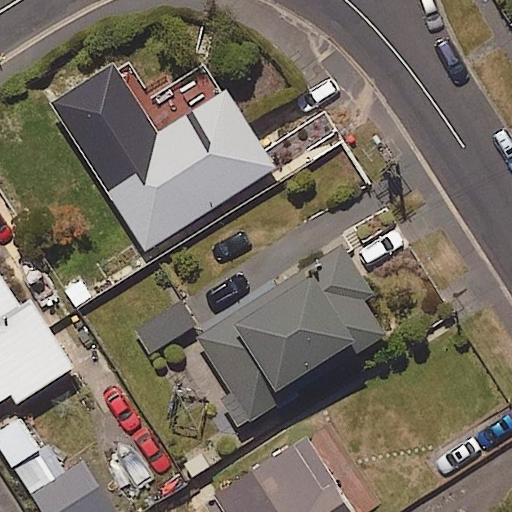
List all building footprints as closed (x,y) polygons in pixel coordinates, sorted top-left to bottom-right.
[(281,170),(233,93),(167,134),(155,115),(90,157),(150,252),(281,170)] [(402,331),(351,245),(199,337),(249,422),(402,331)] [(0,444),(34,495),(70,472),(52,446),(44,452),(16,410),(80,369),(36,303),(27,309),(0,267),(0,444)] [(199,328),(185,303),(139,329),(153,354),(199,328)] [(358,511),(315,441),(198,511),(358,511)] [(61,479),(34,495),(44,511),(118,511),(86,462),(61,479)]
